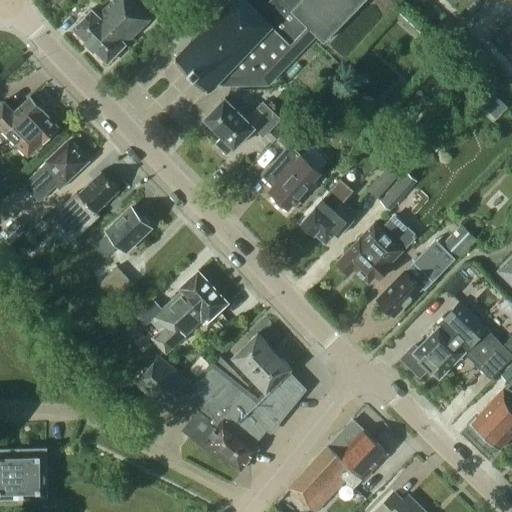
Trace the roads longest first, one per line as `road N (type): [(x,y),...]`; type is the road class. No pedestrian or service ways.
road 1 (residential): [(360,373),(8,0)]
road 2 (residential): [(511,510),(398,399),(360,373)]
road 3 (residential): [(241,511),(360,373)]
